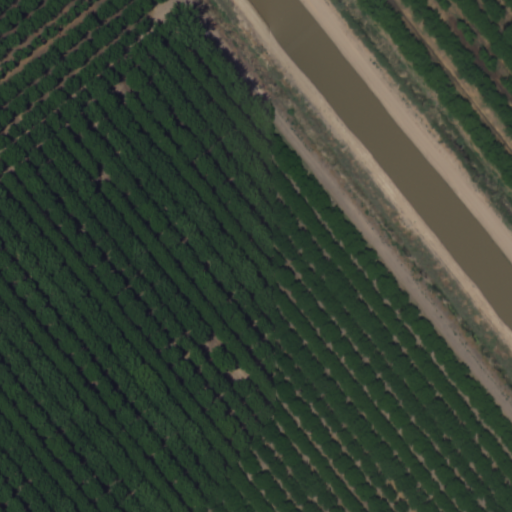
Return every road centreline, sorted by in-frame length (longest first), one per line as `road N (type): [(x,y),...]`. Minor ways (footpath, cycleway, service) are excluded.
road 1 (track): [(511,394),(195,0)]
road 2 (track): [(235,0),(511,345)]
road 3 (residential): [(511,243),(316,0)]
